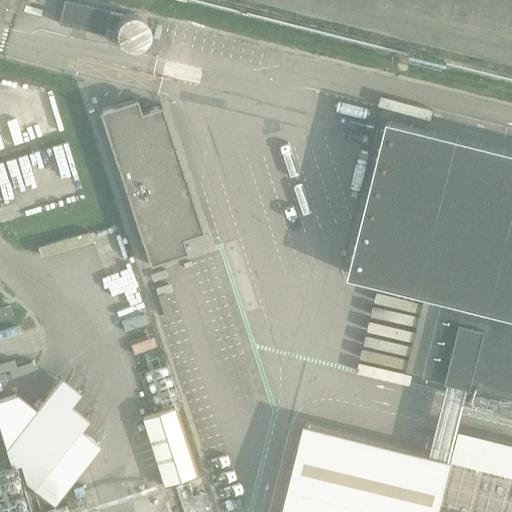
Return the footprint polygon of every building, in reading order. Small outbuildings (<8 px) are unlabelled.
[(108,9),(70,0),(62,0),(57,22),(102,33),(108,9)] [(135,98),(98,111),(148,265),(186,252),(181,239),(202,232),(161,105),(140,112),(135,98)] [(511,148),(388,118),(349,274),(442,297),(423,375),(511,397),(511,148)] [(11,305),(0,308),(0,319),(14,316),(11,305)] [(173,408),(142,418),(164,487),(196,476),(173,408)] [(0,469),(13,465),(0,423),(0,469)] [(300,443),(282,511),(438,511),(446,479),(300,443)]
